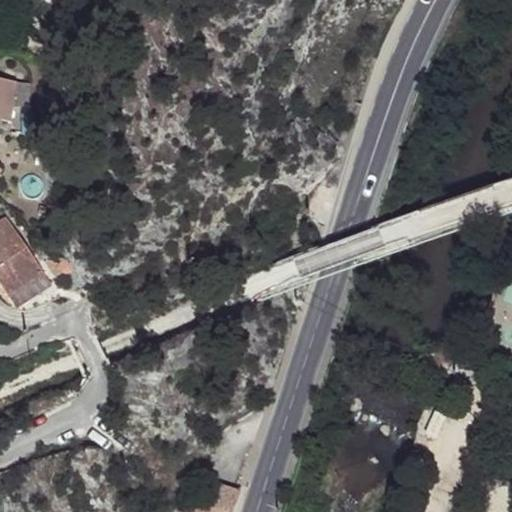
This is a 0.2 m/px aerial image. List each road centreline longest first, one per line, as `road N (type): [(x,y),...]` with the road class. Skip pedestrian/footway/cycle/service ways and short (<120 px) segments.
road 1 (primary): [(434,0),(375,142),(260,511)]
road 2 (tertiary): [(0,456),(75,420),(100,384),(80,330),(53,330),(0,351)]
